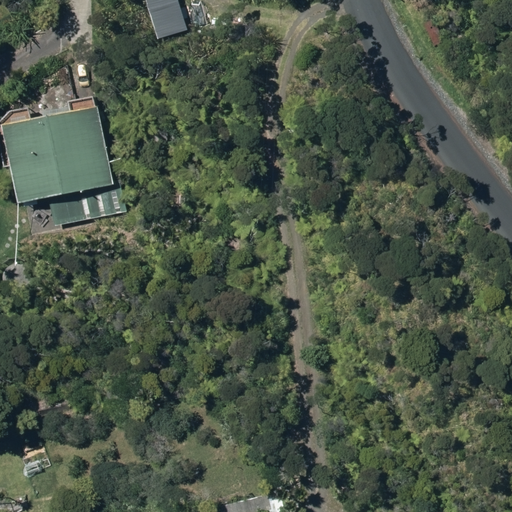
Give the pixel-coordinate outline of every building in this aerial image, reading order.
[(147,0),(150,10),(178,3),(177,0),(147,0)] [(99,108),(2,127),(18,205),(51,199),(55,225),(126,211),(120,183),(114,184),(99,108)] [(107,386),(110,408),(149,404),(146,382),(107,386)] [(37,417),(73,408),(67,384),(32,393),(37,417)] [(33,490),(23,490),(23,498),(33,497),(33,490)] [(280,511),(275,493),(219,508),(219,511),(280,511)]
